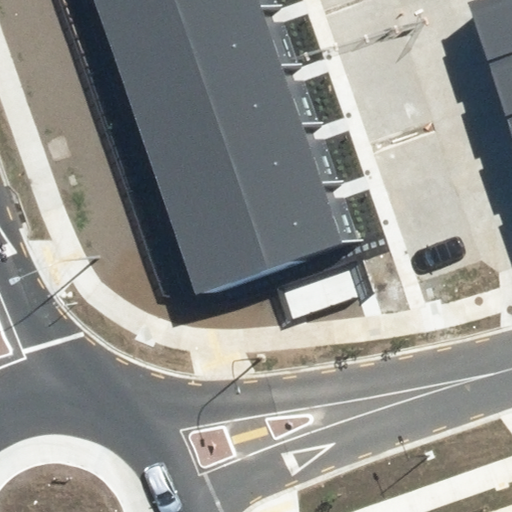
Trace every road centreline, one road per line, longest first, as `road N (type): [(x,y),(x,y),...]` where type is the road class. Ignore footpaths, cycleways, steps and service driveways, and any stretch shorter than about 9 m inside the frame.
road 1 (residential): [(121,416),(445,384)]
road 2 (residential): [(511,283),(427,0)]
road 3 (residential): [(445,384),(200,511)]
road 4 (secondary): [(0,255),(80,400)]
road 5 (secondary): [(121,416),(154,442),(178,477),(188,511)]
